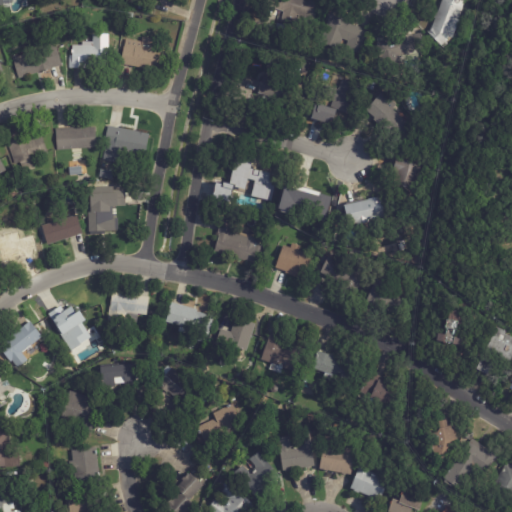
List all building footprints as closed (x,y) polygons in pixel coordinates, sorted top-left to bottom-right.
[(313,0),(318,1),(314,21),(267,10),(269,0),(313,0)] [(466,0),(453,39),(450,38),(443,50),(427,33),(432,29),(435,21),(434,20),(437,14),(439,15),(444,0),(466,0)] [(334,18),(354,24),(353,27),(363,30),(358,46),(342,40),(340,47),(326,43),(333,18),(334,18)] [(280,26),(286,28),(284,36),(275,33),(277,25),(280,26)] [(84,68),(69,68),(69,56),(72,56),(72,45),(82,45),(82,42),(92,42),(93,34),(108,35),(108,69),(84,68)] [(376,45),(397,40),(397,39),(413,35),(413,36),(421,34),(425,51),(401,57),(403,67),(382,72),(376,45)] [(150,68),(121,64),(125,39),(142,42),(143,37),(153,39),(152,49),(166,51),(163,70),(150,68)] [(60,66),(52,68),(53,69),(18,79),(12,57),(56,45),(61,66),(60,66)] [(295,72),(297,63),(303,64),(301,74),(295,72)] [(260,96),(264,78),(272,80),(273,76),(291,80),(286,102),(260,96)] [(329,87),(338,91),(343,81),(365,91),(353,119),(330,109),(333,103),(324,99),(329,87)] [(373,94),(367,91),(371,83),(377,86),(373,94)] [(382,131),(374,123),(375,122),(366,113),(383,95),(418,128),(399,148),(382,131)] [(110,127),(150,134),(145,158),(121,153),(122,147),(105,144),(108,126),(110,127)] [(56,130),(81,128),(81,129),(95,127),(97,147),(58,151),(56,130)] [(34,166),(23,170),(20,163),(16,165),(7,143),(27,135),(29,140),(41,134),(48,152),(32,159),(34,166)] [(394,171),(397,159),(425,166),(413,209),(390,203),(398,175),(393,174),(394,171)] [(257,167),(276,172),(271,191),(223,179),(227,163),(243,167),(244,164),(257,167)] [(82,175),(70,176),(69,168),(82,167),(82,175)] [(296,187),(326,197),(316,225),(285,214),(294,186),(296,187)] [(230,197),(233,198),(230,209),(218,205),(221,194),(230,197)] [(345,206),(377,197),(383,219),(351,228),(345,206)] [(109,200),(110,209),(123,208),(124,233),(91,234),(90,209),(94,209),(94,198),(109,198),(109,200)] [(81,235),(48,245),(42,226),(77,215),(83,234),(81,235)] [(235,222),(232,231),(249,236),(249,237),(258,240),(251,263),(214,252),(219,234),(218,234),(222,218),(235,222)] [(13,230),(16,242),(26,239),(31,257),(2,266),(0,259),(0,232),(12,229),(13,230)] [(330,244),(332,234),(338,236),(336,245),(330,244)] [(287,274),(286,274),(286,272),(276,268),(284,246),(291,248),(292,244),(301,247),(299,252),(313,256),(304,280),(287,274)] [(342,264),(345,265),(347,261),(368,271),(355,299),(344,294),(348,287),(321,274),(329,258),(342,264)] [(389,313),(367,303),(377,281),(388,286),(385,291),(407,301),(399,318),(389,313)] [(120,294),(149,298),(146,316),(124,313),(122,328),(107,326),(110,302),(111,302),(112,293),(120,294)] [(174,304),(197,310),(197,313),(214,317),(207,344),(197,342),(200,332),(166,323),(172,303),(174,304)] [(93,328),(68,341),(65,334),(64,335),(54,316),(63,311),(69,321),(89,310),(97,326),(93,328)] [(464,347),(438,343),(440,334),(448,336),(449,330),(447,329),(450,312),(469,315),(464,347)] [(245,351),(239,349),(238,352),(217,346),(221,330),(231,333),(236,319),(255,324),(247,351),(245,351)] [(35,344),(22,354),(28,361),(18,369),(12,361),(10,362),(0,349),(0,345),(30,322),(42,338),(35,344)] [(498,328),(507,333),(506,335),(511,337),(511,361),(511,364),(487,353),(498,328)] [(275,333),(286,336),(282,349),(285,350),(288,340),(306,347),(296,373),(283,368),(281,374),(269,370),(272,364),(262,360),(272,331),(275,333)] [(324,354),(335,357),(335,356),(358,364),(351,383),(338,378),(336,383),(324,379),(326,373),(313,369),(319,352),(324,354)] [(487,376),(477,370),(483,359),(496,366),(490,377),(487,376)] [(137,368),(137,378),(138,377),(139,381),(138,381),(138,386),(125,387),(125,384),(115,385),(116,389),(103,389),(102,385),(101,382),(102,382),(101,368),(137,366),(137,368)] [(177,400),(169,393),(167,394),(157,386),(165,376),(162,373),(167,366),(171,369),(172,368),(187,381),(184,385),(202,400),(192,412),(177,400)] [(371,376),(400,391),(391,409),(362,393),(371,376)] [(274,386),(277,386),(278,389),(278,392),(275,394),(272,393),(270,391),(271,387),(274,386)] [(100,405),(91,434),(60,424),(70,392),(101,402),(100,405)] [(226,437),(207,446),(206,445),(200,447),(195,437),(201,434),(198,427),(216,419),(213,414),(233,405),(243,426),(225,434),(226,437)] [(448,423),(449,428),(456,427),(459,442),(443,462),(435,457),(432,435),(439,434),(441,430),(440,423),(447,421),(448,423)] [(251,423),(257,427),(254,431),(248,428),(251,423)] [(5,435),(6,454),(19,453),(20,466),(0,467),(0,432),(5,432),(5,435)] [(296,470),(283,472),(278,438),(290,437),(291,447),(297,446),(295,436),(310,434),(315,467),(296,470)] [(338,474),(319,470),(326,437),(337,439),(335,449),(344,451),(346,441),(358,443),(351,476),(338,474)] [(477,443),(498,457),(485,476),(473,468),(459,490),(455,487),(453,489),(445,484),(447,481),(445,480),(470,443),(473,440),(477,443)] [(100,478),(100,480),(75,483),(74,472),(70,472),(69,462),(72,462),(71,451),(97,448),(100,478)] [(280,477),(281,478),(256,499),(235,474),(243,466),(250,474),(256,468),(250,460),(259,453),(280,477)] [(374,463),(371,472),(390,480),(380,504),(371,500),(372,499),(351,490),(364,458),(374,463)] [(511,504),(491,492),(507,463),(511,466),(511,464),(511,504)] [(18,482),(19,502),(14,503),(14,509),(11,509),(11,511),(0,511),(0,477),(6,477),(5,472),(17,472),(18,482)] [(189,475),(190,476),(191,475),(204,487),(190,503),(195,506),(189,511),(169,511),(167,510),(168,509),(167,507),(173,500),(175,502),(181,494),(177,491),(184,483),(183,482),(189,475)] [(99,489),(100,511),(67,511),(65,492),(76,491),(76,484),(86,483),(87,490),(99,489)] [(252,509),(249,511),(210,511),(208,510),(215,501),(224,508),(229,501),(221,494),(228,485),(254,506),(252,509)] [(425,499),(421,511),(413,510),(412,511),(390,511),(385,510),(387,504),(392,506),(394,501),(400,503),(404,492),(425,499)]
